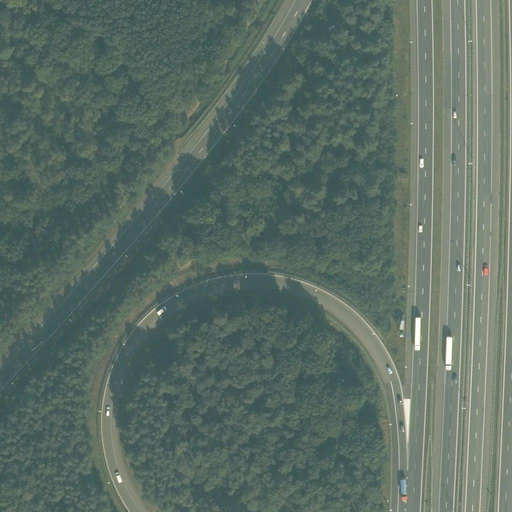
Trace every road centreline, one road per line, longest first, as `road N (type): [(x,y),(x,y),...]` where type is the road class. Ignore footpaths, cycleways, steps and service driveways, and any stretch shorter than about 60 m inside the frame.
road 1 (motorway): [(135,511),(111,466),(105,430),(116,366),(155,314),(219,282),(274,279),(347,311),(386,360),(414,471)]
road 2 (motorway): [(456,0),(445,511)]
road 3 (motorway): [(472,511),(481,0)]
road 4 (motorway): [(301,0),(201,150),(0,381)]
road 5 (motorway): [(423,0),(414,471)]
